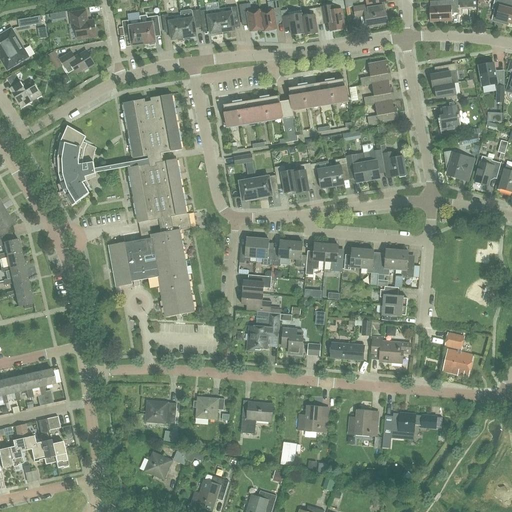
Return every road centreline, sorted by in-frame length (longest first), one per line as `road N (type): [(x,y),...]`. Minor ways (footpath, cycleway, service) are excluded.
road 1 (residential): [(494,404),(188,370),(84,372)]
road 2 (residential): [(194,61),(408,40)]
road 3 (residential): [(235,218),(432,198)]
road 4 (residential): [(235,218),(213,186),(194,61)]
road 5 (residential): [(432,198),(408,40)]
road 6 (residential): [(422,322),(432,198)]
